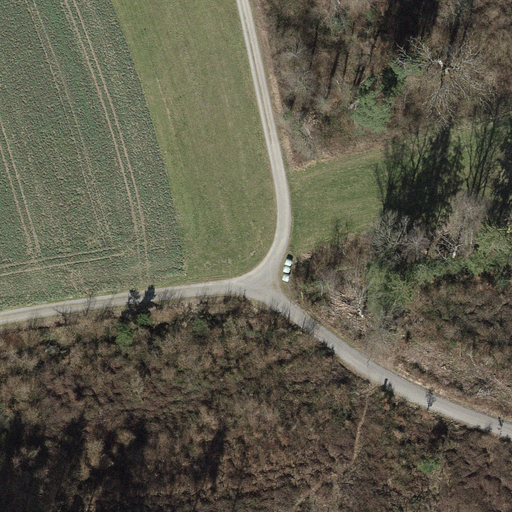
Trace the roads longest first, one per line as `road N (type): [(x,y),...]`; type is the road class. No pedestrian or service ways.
road 1 (track): [(253,282),(365,367),(511,431)]
road 2 (track): [(243,0),(284,210),(280,247),(253,282)]
road 3 (track): [(253,282),(0,319)]
